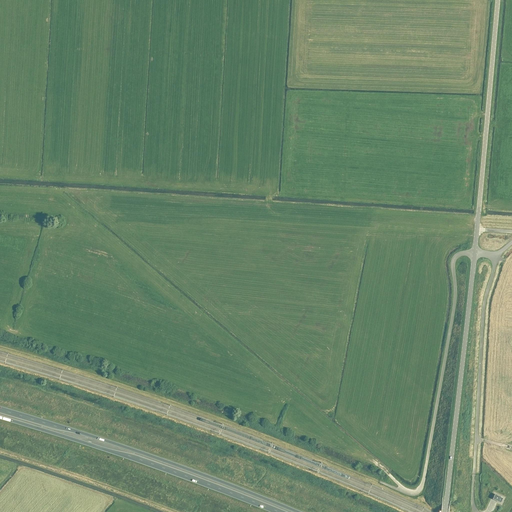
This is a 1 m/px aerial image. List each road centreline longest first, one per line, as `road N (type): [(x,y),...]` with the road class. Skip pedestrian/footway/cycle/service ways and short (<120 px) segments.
road 1 (tertiary): [(444,511),(498,0)]
road 2 (track): [(379,481),(225,419),(0,346)]
road 3 (trunk): [(297,511),(0,409)]
road 4 (trunk): [(0,417),(277,511)]
